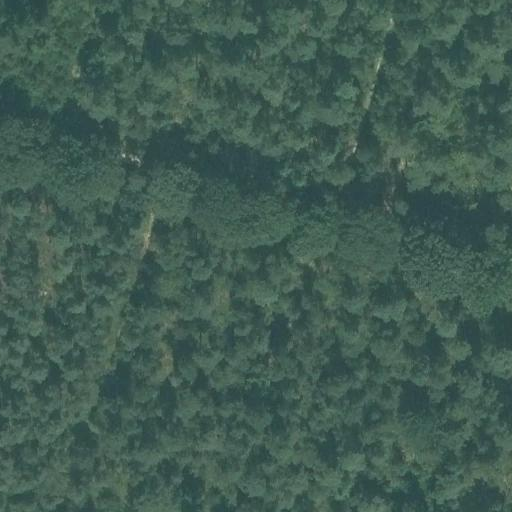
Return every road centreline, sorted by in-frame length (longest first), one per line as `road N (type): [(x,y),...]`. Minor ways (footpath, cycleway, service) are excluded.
road 1 (track): [(0,113),(316,208),(511,253)]
road 2 (track): [(394,0),(337,213)]
